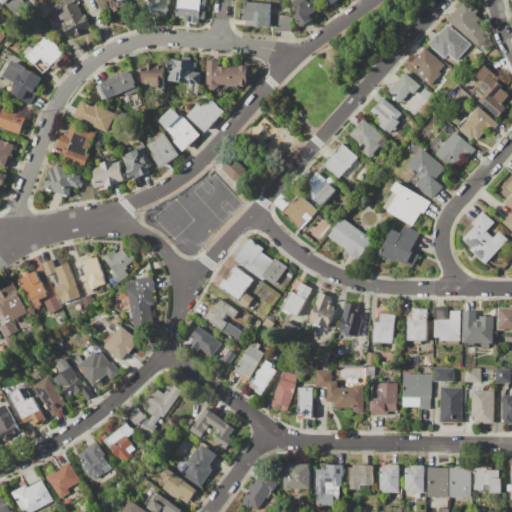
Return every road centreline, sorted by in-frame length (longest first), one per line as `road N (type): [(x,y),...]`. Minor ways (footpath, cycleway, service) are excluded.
road 1 (residential): [(0,467),(101,411),(164,355),(192,282),(441,0)]
road 2 (residential): [(0,253),(9,237),(108,214),(158,192),(202,161),(291,60),(371,0)]
road 3 (residential): [(9,237),(57,103),(84,69),(122,46),(169,37),(218,40),(291,60)]
road 4 (residential): [(164,355),(300,447),(511,445)]
road 5 (residential): [(251,213),(301,254),(360,285),(511,289)]
road 6 (residential): [(463,290),(442,237),(451,210),(511,142)]
